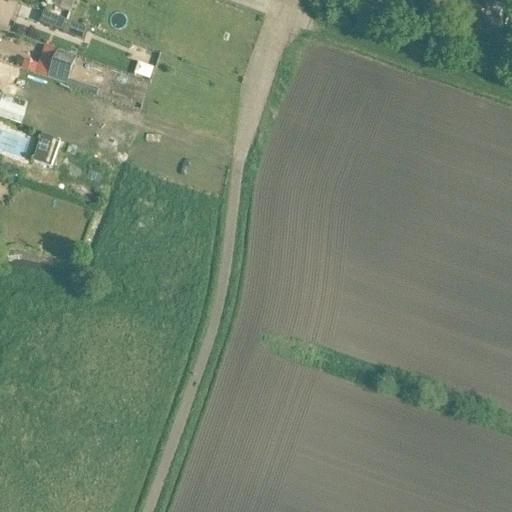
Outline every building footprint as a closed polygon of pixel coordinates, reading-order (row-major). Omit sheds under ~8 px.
[(71,16),(76,0),(52,0),(50,9),(71,16)] [(511,0),(495,0),(494,6),(511,12),(511,7),(511,0)] [(66,88),(77,60),(59,54),(49,81),(66,88)] [(0,120),(21,128),(27,108),(3,99),(0,108),(0,120)] [(51,171),(60,145),(42,138),(33,165),(51,171)]
